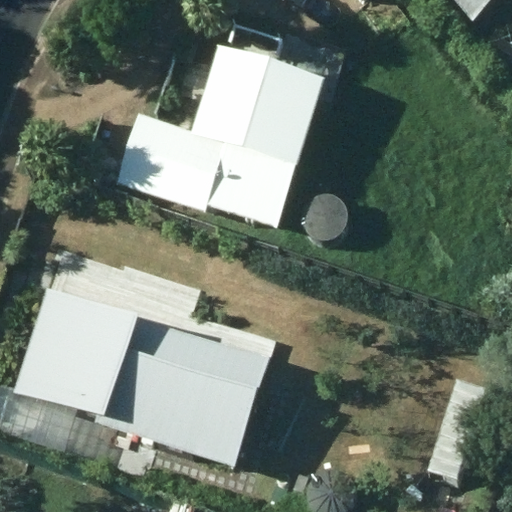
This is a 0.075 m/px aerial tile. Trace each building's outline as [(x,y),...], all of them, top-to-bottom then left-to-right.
[(487,0),(454,0),(468,16),(487,0)] [(285,28),(273,62),(217,43),(189,127),(138,110),(115,179),(202,207),(205,201),(272,224),(314,97),(326,102),(344,49),(285,28)] [(306,234),(311,240),(318,243),(326,245),(334,243),(341,239),(346,233),(349,226),(349,218),(347,210),(342,204),(335,200),(328,198),(321,198),(314,201),(308,206),(304,212),(302,219),(303,227),(306,234)] [(76,243),(53,241),(51,262),(74,264),(76,243)] [(58,280),(23,398),(99,421),(96,431),(236,473),(274,345),(58,280)] [(312,511),(357,511),(358,511),(359,503),(356,495),(352,489),(345,484),(338,483),(330,483),(323,486),(317,490),(313,497),(312,504),(312,511)]
